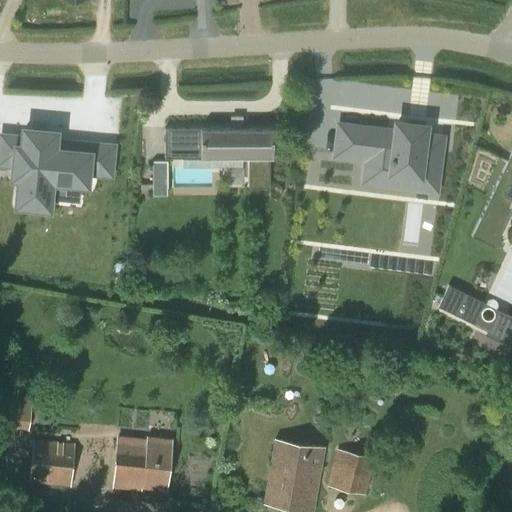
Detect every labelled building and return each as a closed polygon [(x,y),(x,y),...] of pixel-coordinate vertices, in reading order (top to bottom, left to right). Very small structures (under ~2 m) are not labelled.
[(511,94),(503,92),(498,111),(511,114),(511,94)] [(278,165),(279,121),(192,121),(192,128),(164,128),(164,158),(193,158),(193,164),(248,164),(248,188),(269,188),(269,165),(278,165)] [(395,133),(371,129),(369,141),(357,140),(354,157),(367,158),(366,169),(411,175),(411,181),(421,183),(420,187),(434,189),(440,147),(432,146),(433,137),(423,136),(424,127),(396,123),(395,133)] [(23,130),(22,138),(1,136),(0,144),(0,163),(13,165),(12,178),(18,179),(16,206),(48,209),(49,200),(50,182),(81,185),(86,185),(86,176),(87,172),(97,173),(98,161),(99,145),(70,143),(69,143),(54,142),(55,137),(55,133),(23,130)] [(511,153),(473,236),(494,246),(511,207),(511,153)] [(152,161),(152,196),(167,196),(167,161),(152,161)] [(471,298),(449,288),(439,309),(461,320),(471,298)] [(0,427),(27,430),(31,398),(0,394),(0,427)] [(145,442),(117,439),(112,484),(165,489),(170,440),(145,438),(145,442)] [(74,444),(72,444),(32,439),(29,481),(71,487),(74,444)] [(312,511),(324,447),(274,439),(263,503),(310,511),(312,511)] [(335,448),(327,485),(365,493),(373,456),(335,448)]
